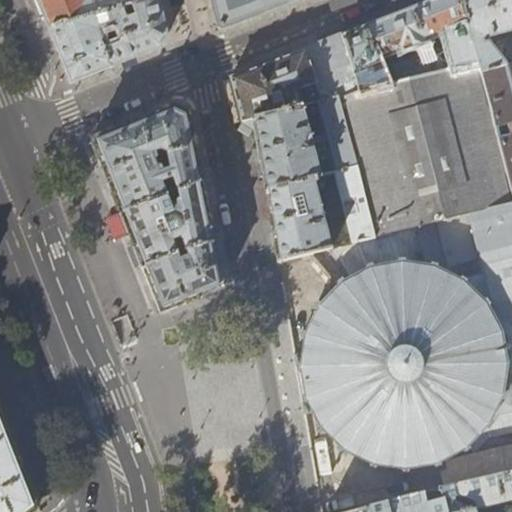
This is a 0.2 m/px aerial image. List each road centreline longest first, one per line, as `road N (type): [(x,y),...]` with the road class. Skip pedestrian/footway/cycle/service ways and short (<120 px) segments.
road 1 (residential): [(293,511),(201,61)]
road 2 (primary): [(124,491),(0,164)]
road 3 (residential): [(201,61),(0,141)]
road 4 (residential): [(357,0),(201,61)]
